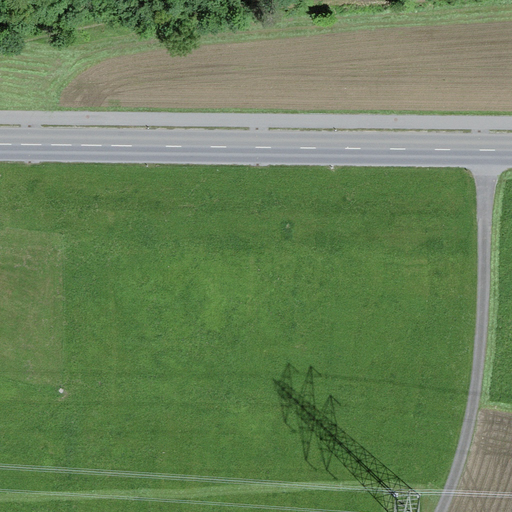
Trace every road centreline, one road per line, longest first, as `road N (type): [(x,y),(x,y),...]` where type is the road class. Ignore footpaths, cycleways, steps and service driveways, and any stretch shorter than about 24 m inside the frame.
road 1 (secondary): [(511,151),(0,145)]
road 2 (track): [(489,151),(479,377),(441,511)]
